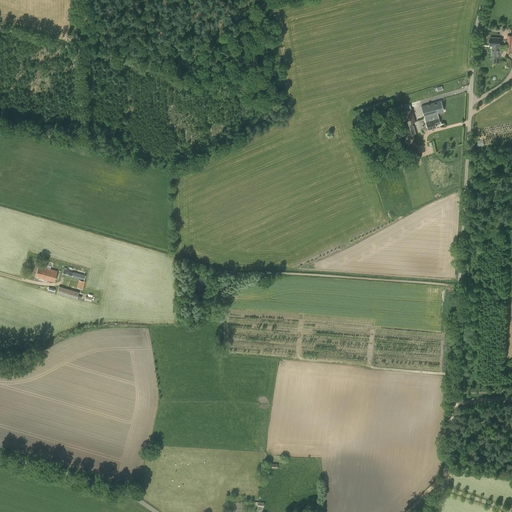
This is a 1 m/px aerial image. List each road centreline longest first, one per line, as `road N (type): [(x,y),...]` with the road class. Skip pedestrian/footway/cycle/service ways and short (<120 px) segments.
road 1 (unclassified): [(432,511),(448,455),(480,0)]
road 2 (unclassified): [(155,511),(109,486),(0,454)]
